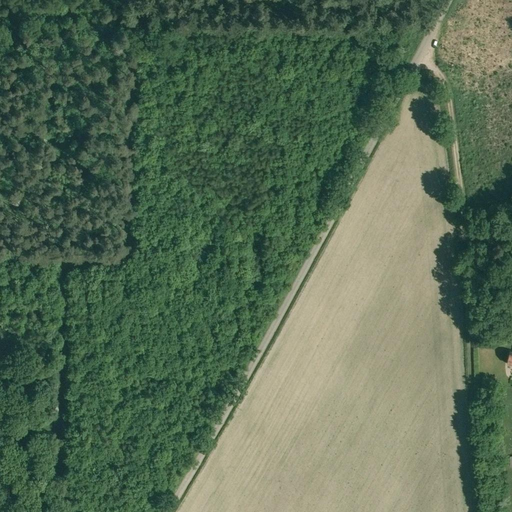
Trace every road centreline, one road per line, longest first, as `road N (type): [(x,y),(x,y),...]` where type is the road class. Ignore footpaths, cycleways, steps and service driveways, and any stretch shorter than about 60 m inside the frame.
road 1 (unclassified): [(171,511),(451,0)]
road 2 (track): [(62,441),(66,256),(127,253),(129,0)]
road 3 (track): [(0,430),(62,441),(61,511)]
